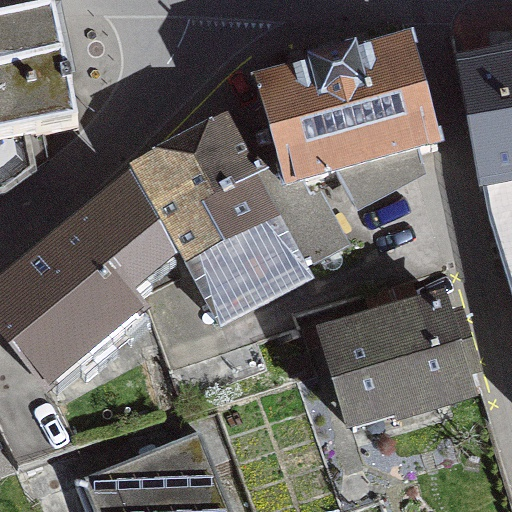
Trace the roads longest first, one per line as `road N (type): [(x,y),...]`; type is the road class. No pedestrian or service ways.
road 1 (residential): [(511,366),(457,165),(433,0)]
road 2 (residential): [(201,0),(156,93),(97,163),(0,241)]
